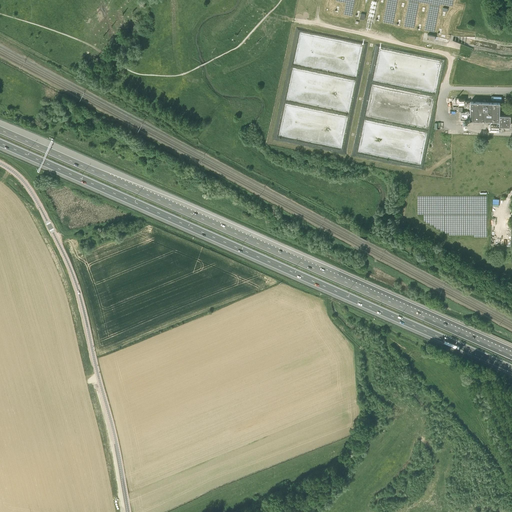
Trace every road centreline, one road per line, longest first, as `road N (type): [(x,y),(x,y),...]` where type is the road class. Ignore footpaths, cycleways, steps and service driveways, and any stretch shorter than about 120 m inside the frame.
road 1 (motorway): [(511,356),(0,129)]
road 2 (motorway): [(0,143),(511,369)]
road 3 (tertiary): [(128,511),(68,262),(31,191),(0,163)]
road 4 (track): [(440,511),(440,456),(370,389),(366,351),(338,325)]
road 5 (track): [(0,34),(196,140)]
